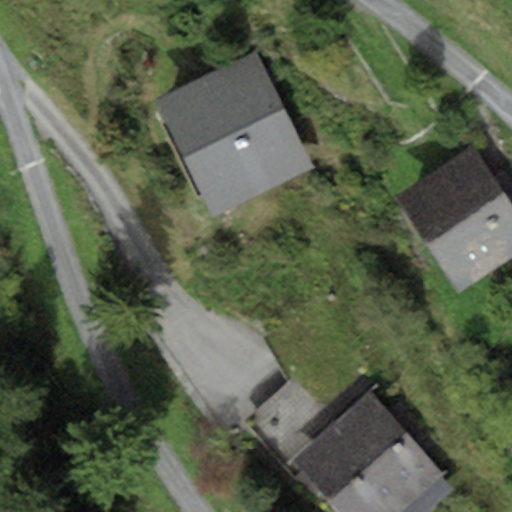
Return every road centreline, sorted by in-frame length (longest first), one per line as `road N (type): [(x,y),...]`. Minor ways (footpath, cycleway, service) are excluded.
road 1 (residential): [(202,511),(102,364),(0,84)]
road 2 (residential): [(511,107),(382,0)]
